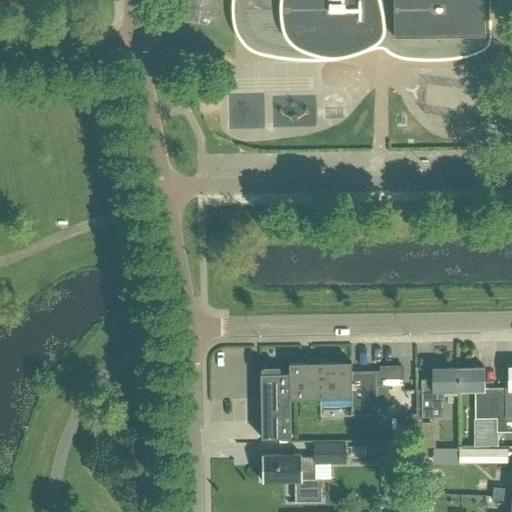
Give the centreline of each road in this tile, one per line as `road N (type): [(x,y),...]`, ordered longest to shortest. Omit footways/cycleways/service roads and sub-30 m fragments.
road 1 (residential): [(511,184),(164,192)]
road 2 (residential): [(187,331),(511,324)]
road 3 (unclassified): [(190,511),(187,331)]
road 4 (unclassified): [(164,192),(133,49)]
road 5 (unclassified): [(187,331),(164,192)]
road 6 (residential): [(133,49),(0,51)]
